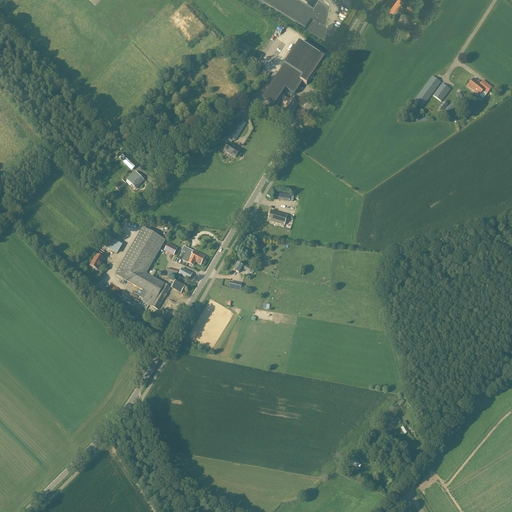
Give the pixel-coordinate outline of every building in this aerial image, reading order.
[(317,0),(313,6),(303,0),(264,0),(324,36),(329,7),(329,5),(328,4),(327,2),(322,0),(317,0)] [(392,14),(402,1),(400,0),(387,0),(382,7),(392,14)] [(412,14),(414,10),(408,5),(405,9),(412,14)] [(409,29),(414,21),(401,14),(397,22),(409,29)] [(324,59),(299,43),(262,99),(273,107),(285,89),(294,95),(302,83),(306,86),(309,82),(310,83),(314,76),(313,75),(324,59)] [(423,108),(441,83),(433,77),(414,101),(423,108)] [(479,97),(485,89),(489,92),(491,88),(484,83),(483,83),(482,82),(481,84),(474,79),(467,87),(479,97)] [(432,115),(450,90),(442,84),(424,108),(432,115)] [(461,106),(468,103),(463,92),(456,95),(461,106)] [(297,103),(291,99),(285,95),(282,99),(285,101),(286,100),(289,101),(286,107),(288,109),(287,110),(291,112),(297,103)] [(442,113),(448,104),(444,101),(438,110),(442,113)] [(449,114),(457,108),(453,103),(445,109),(449,114)] [(237,118),(226,136),(229,137),(235,141),(246,124),(237,118)] [(241,151),(229,144),(224,151),(236,159),(241,151)] [(128,168),(134,162),(125,152),(119,159),(128,168)] [(136,189),(144,181),(135,172),(127,181),(136,189)] [(118,191),(125,185),(122,181),(115,187),(118,191)] [(289,202),(291,195),(279,193),(278,201),(289,202)] [(285,226),(287,216),(271,211),(268,222),(285,226)] [(146,274),(166,241),(143,228),(115,275),(143,291),(141,295),(145,297),(142,302),(158,310),(170,288),(165,285),(146,274)] [(117,254),(121,246),(107,237),(103,245),(117,254)] [(173,256),(177,249),(168,244),(164,251),(173,256)] [(201,265),(202,263),(205,257),(195,251),(194,252),(188,249),(182,260),(188,264),(188,263),(193,266),(195,263),(201,265)] [(104,260),(97,256),(91,266),(98,270),(104,260)] [(244,265),(243,267),(238,264),(237,266),(237,265),(234,271),(239,274),(242,269),(250,273),(252,269),(244,265)] [(189,280),(193,274),(182,269),(179,275),(189,280)] [(181,293),(184,288),(175,282),(172,288),(181,293)] [(242,285),(230,282),(229,288),(240,291),(242,285)]
